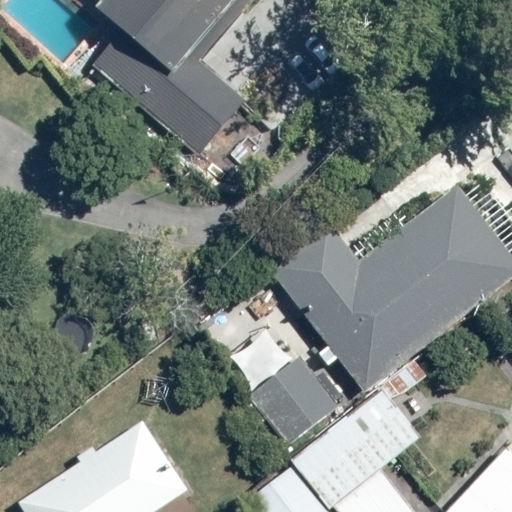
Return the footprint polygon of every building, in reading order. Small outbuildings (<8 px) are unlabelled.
[(92,0),(118,25),(88,62),(203,171),(266,113),(199,56),(253,0),(92,0)] [(368,399),(511,283),(511,252),(459,185),(359,263),(327,222),(268,263),(368,399)] [(223,362),(295,455),(347,415),(299,352),(292,358),(268,327),(223,362)] [(147,423),(23,503),(28,511),(163,511),(193,493),(147,423)] [(511,511),(511,443),(444,511),(511,511)]
